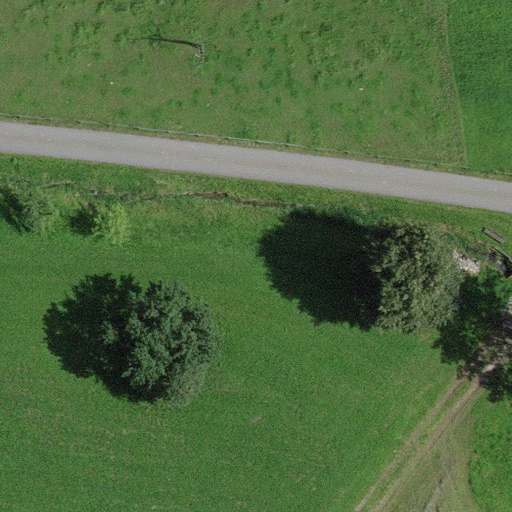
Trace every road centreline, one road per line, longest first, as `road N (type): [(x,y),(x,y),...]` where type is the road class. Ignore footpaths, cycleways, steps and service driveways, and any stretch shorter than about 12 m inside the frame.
road 1 (track): [(511,207),(0,134)]
road 2 (track): [(361,511),(511,313)]
